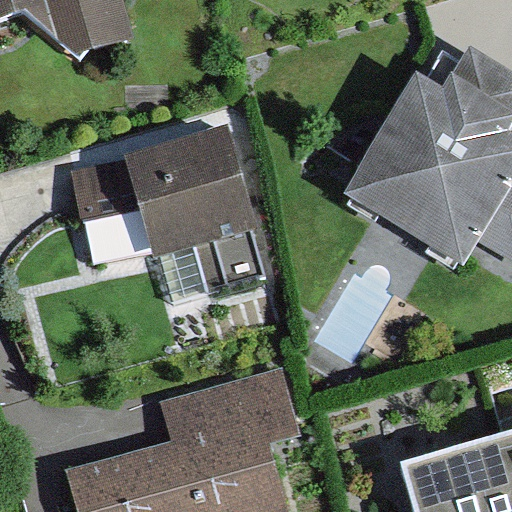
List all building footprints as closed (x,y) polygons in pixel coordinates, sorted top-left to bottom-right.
[(0,0),(0,34),(64,16),(70,37),(109,71),(146,60),(128,0),(0,0)] [(462,98),(435,83),(366,201),(490,273),(497,260),(511,268),(511,78),(484,62),(462,98)] [(271,234),(247,143),(83,185),(107,276),(271,234)] [(282,380),(174,409),(186,454),(79,482),(86,511),(285,511),(271,455),(300,448),(282,380)] [(511,511),(511,426),(499,431),(504,450),(401,479),(410,511),(511,511)]
